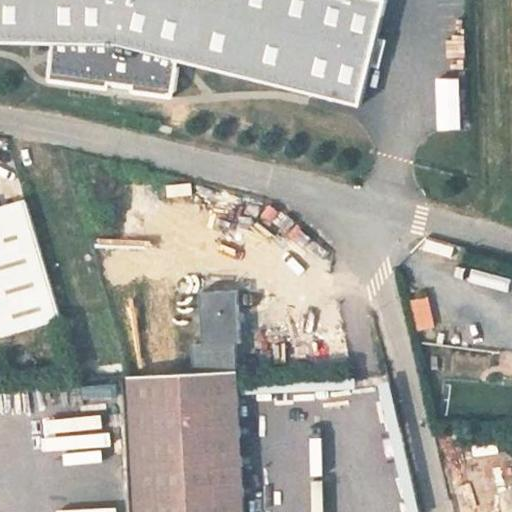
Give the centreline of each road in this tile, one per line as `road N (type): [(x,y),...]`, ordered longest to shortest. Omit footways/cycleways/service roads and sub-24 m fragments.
road 1 (unclassified): [(0,118),(340,200)]
road 2 (residential): [(440,511),(384,278),(340,200)]
road 3 (unclassified): [(340,200),(511,240)]
